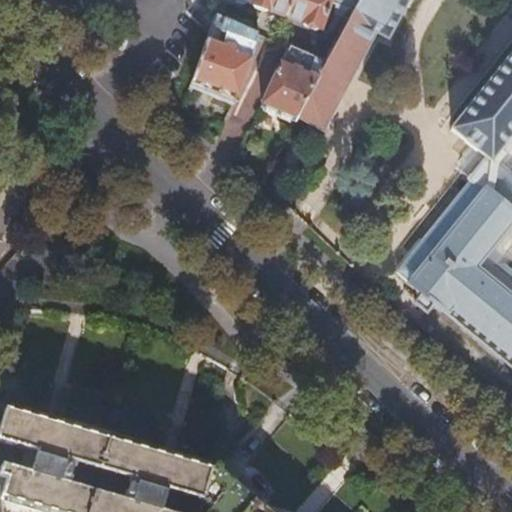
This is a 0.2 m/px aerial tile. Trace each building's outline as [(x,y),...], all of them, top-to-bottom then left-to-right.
[(249,4),(287,17),(293,0),(236,0),(235,4),(243,7),(249,4)] [(357,10),(362,0),(293,0),(287,17),(323,30),(333,3),(338,5),(337,7),(349,11),(350,9),(357,10)] [(362,0),(357,10),(329,63),(299,119),(325,132),(378,33),(389,39),(409,0),(362,0)] [(194,82),(237,96),(259,33),(218,16),(194,82)] [(298,122),(299,119),(329,63),(291,47),(291,48),(263,108),(298,122)] [(511,56),(452,131),(473,147),(455,168),(471,181),(489,157),(493,160),(511,136),(511,56)] [(489,157),(471,181),(511,213),(511,226),(478,269),(511,296),(511,278),(498,267),(511,249),(511,177),(503,171),(511,160),(511,136),(493,160),(489,157)] [(511,226),(511,213),(471,181),(398,271),(410,281),(410,282),(422,293),(435,304),(511,365),(511,296),(478,269),(511,226)] [(435,304),(422,293),(416,302),(422,307),(429,312),(435,304)] [(0,433),(0,441),(36,452),(29,473),(0,464),(0,480),(2,499),(46,511),(165,511),(160,510),(166,490),(203,500),(212,470),(212,469),(209,468),(204,466),(7,409),(0,433)] [(260,511),(221,478),(212,470),(203,500),(199,511),(260,511)]
